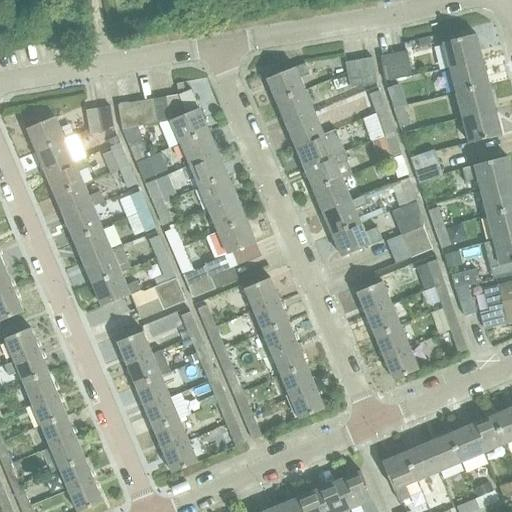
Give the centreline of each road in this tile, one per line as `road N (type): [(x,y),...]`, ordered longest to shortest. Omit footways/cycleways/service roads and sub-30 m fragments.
road 1 (residential): [(374,424),(214,45)]
road 2 (residential): [(0,157),(148,511)]
road 3 (residential): [(214,45),(454,0)]
road 4 (residential): [(165,511),(374,424)]
road 5 (residential): [(0,81),(214,45)]
road 6 (residential): [(374,424),(511,368)]
